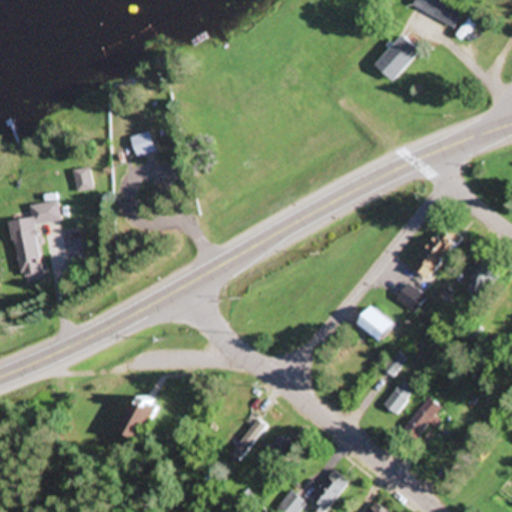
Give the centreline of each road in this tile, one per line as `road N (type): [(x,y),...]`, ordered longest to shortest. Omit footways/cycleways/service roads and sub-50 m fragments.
road 1 (primary): [(0,381),(99,337),(370,187),(511,127)]
road 2 (tertiary): [(440,511),(179,292)]
road 3 (residential): [(445,178),(283,382)]
road 4 (residential): [(511,229),(343,98)]
road 5 (residential): [(283,382),(200,362),(133,367)]
